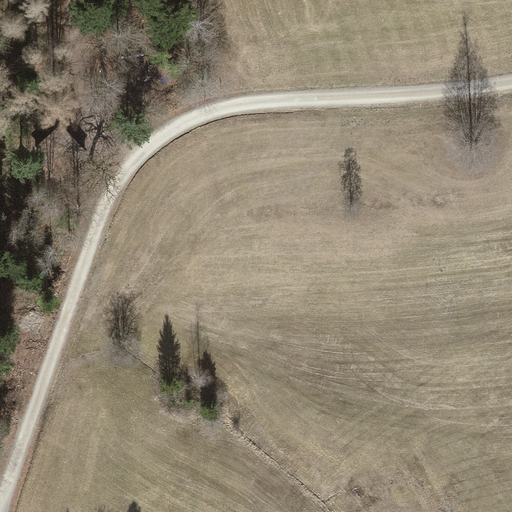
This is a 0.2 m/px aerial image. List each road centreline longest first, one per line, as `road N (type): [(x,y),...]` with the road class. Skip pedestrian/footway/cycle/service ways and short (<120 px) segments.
road 1 (track): [(0,511),(112,188),(147,146),(225,108),(511,82)]
road 2 (track): [(121,173),(84,91),(59,0)]
